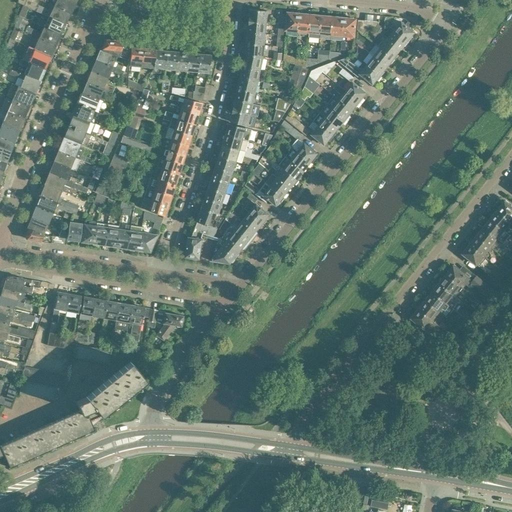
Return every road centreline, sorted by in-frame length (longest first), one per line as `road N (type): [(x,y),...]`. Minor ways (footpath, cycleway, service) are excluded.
road 1 (residential): [(294,452),(305,415),(511,155)]
road 2 (residential): [(240,286),(448,24)]
road 3 (residential): [(160,273),(232,52)]
road 4 (residential): [(0,240),(83,33)]
road 5 (residential): [(160,273),(0,250)]
road 6 (residential): [(0,260),(156,291)]
road 7 (residential): [(156,438),(155,404),(165,382),(226,303)]
road 8 (tertiary): [(0,494),(145,438)]
road 9 (residential): [(83,33),(232,52)]
road 10 (tertiary): [(434,475),(294,452)]
road 11 (tertiary): [(294,452),(156,438)]
